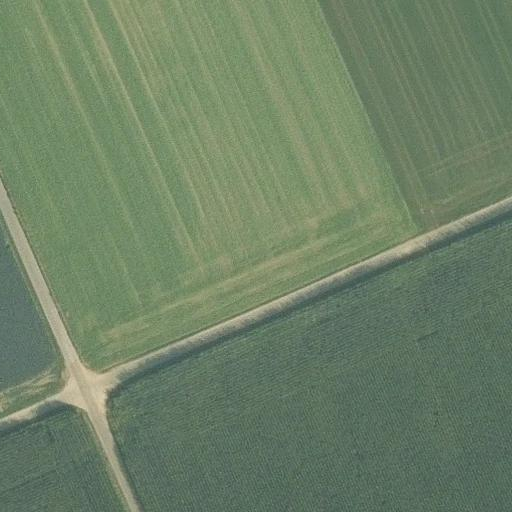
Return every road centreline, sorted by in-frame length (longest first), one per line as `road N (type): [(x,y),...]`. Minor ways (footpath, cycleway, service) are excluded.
road 1 (track): [(511,204),(83,389)]
road 2 (track): [(0,197),(136,511)]
